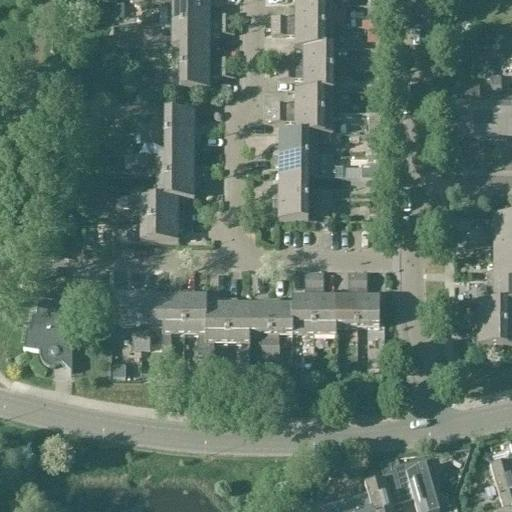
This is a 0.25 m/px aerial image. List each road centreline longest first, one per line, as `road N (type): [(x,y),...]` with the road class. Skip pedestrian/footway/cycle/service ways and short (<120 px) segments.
road 1 (tertiary): [(428,436),(335,444),(104,430),(0,403)]
road 2 (residential): [(252,0),(252,92),(236,111),(236,266)]
road 3 (residential): [(413,177),(412,0)]
road 4 (residential): [(236,266),(410,264)]
road 5 (residential): [(428,436),(410,264)]
road 6 (residential): [(114,267),(236,266)]
